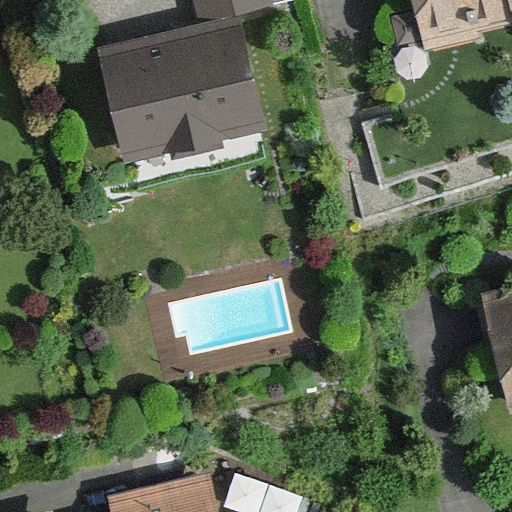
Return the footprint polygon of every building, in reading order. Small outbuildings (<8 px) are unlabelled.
[(89,35),(117,154),(258,121),(230,3),(241,0),(190,0),(193,11),(89,35)] [(405,0),(417,46),(507,24),(501,0),(405,0)] [(511,0),(501,0),(507,24),(511,37),(511,36),(511,0)] [(511,402),(511,291),(472,302),(497,406),(511,402)] [(105,511),(214,511),(204,470),(101,495),(105,511)]
